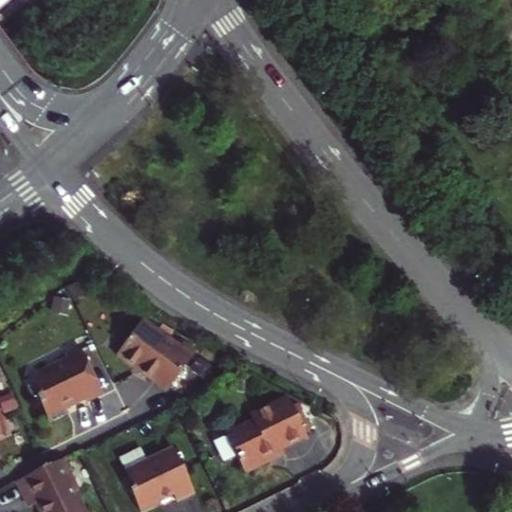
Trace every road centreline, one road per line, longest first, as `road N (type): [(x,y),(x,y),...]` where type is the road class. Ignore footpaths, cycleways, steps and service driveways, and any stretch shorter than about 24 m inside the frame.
road 1 (tertiary): [(488,352),(210,0)]
road 2 (tertiary): [(40,168),(152,272),(322,369)]
road 3 (tertiary): [(322,369),(471,433)]
road 4 (residential): [(327,495),(471,433)]
road 5 (residential): [(322,369),(352,393),(365,436),(352,469),(327,495)]
road 6 (tertiary): [(114,103),(200,0)]
road 7 (tertiary): [(0,88),(24,106),(62,115),(114,103)]
